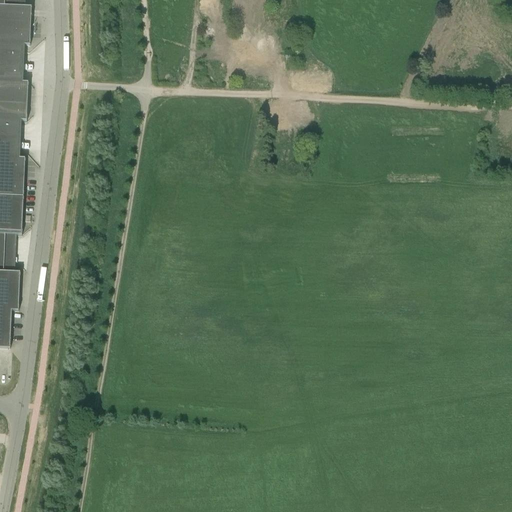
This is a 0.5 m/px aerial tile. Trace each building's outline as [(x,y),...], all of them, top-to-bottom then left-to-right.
[(33,49),(32,9),(4,7),(3,0),(0,0),(0,354),(7,355),(8,317),(16,317),(17,277),(11,277),(0,276),(0,242),(19,245),(25,160),(20,160),(21,127),(28,127),(28,84),(24,84),(24,49),(33,49)] [(234,0),(235,20),(249,20),(249,0),(234,0)] [(229,58),(229,36),(220,36),(220,57),(229,58)] [(266,69),(266,41),(232,40),(231,68),(266,69)] [(329,92),(329,75),(294,74),(294,91),(329,92)] [(276,128),(310,121),(306,103),(272,111),(276,128)]
